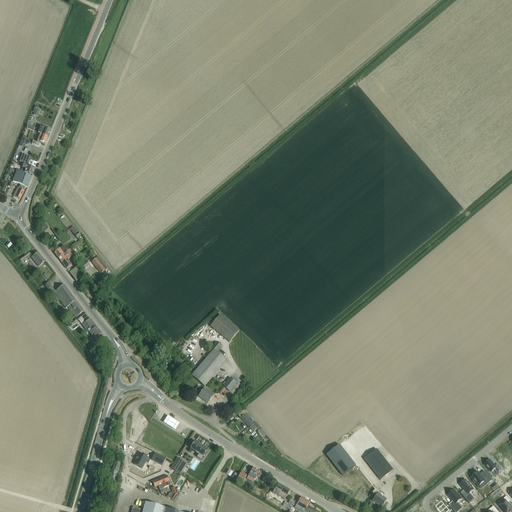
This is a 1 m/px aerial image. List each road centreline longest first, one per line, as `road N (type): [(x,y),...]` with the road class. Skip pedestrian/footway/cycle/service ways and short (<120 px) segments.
road 1 (tertiary): [(338,511),(139,381)]
road 2 (secondary): [(21,214),(109,0)]
road 3 (secondary): [(123,365),(21,214)]
road 4 (secondary): [(78,511),(121,386)]
road 5 (residential): [(429,511),(428,497),(511,427)]
road 6 (track): [(387,511),(413,483),(357,429)]
